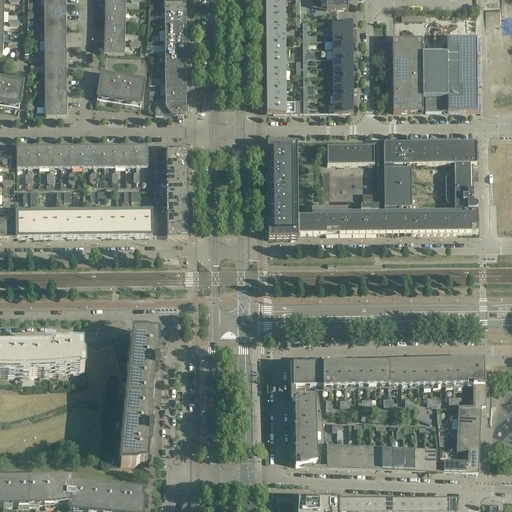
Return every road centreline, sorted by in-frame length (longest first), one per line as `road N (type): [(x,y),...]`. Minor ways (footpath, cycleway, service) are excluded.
road 1 (residential): [(511,351),(286,355),(278,368),(280,480)]
road 2 (tertiary): [(511,308),(242,312)]
road 3 (tertiary): [(242,326),(511,323)]
road 4 (residential): [(240,255),(485,250)]
road 5 (residential): [(213,255),(0,256)]
road 6 (residential): [(280,480),(475,492)]
road 7 (tertiary): [(214,321),(216,480)]
road 8 (tertiary): [(243,479),(242,326)]
road 9 (residential): [(0,336),(110,336),(144,319)]
road 10 (residential): [(144,319),(0,319)]
road 11 (residential): [(187,481),(186,364),(177,347)]
road 12 (residential): [(177,347),(169,364),(170,481)]
road 13 (residential): [(87,134),(84,0)]
road 14 (tertiary): [(239,133),(237,0)]
road 15 (tertiary): [(212,0),(213,133)]
road 16 (residential): [(239,133),(369,130)]
road 17 (residential): [(87,134),(213,133)]
road 18 (residential): [(369,5),(369,130)]
road 19 (tertiary): [(240,255),(239,133)]
road 20 (tertiary): [(213,133),(213,255)]
